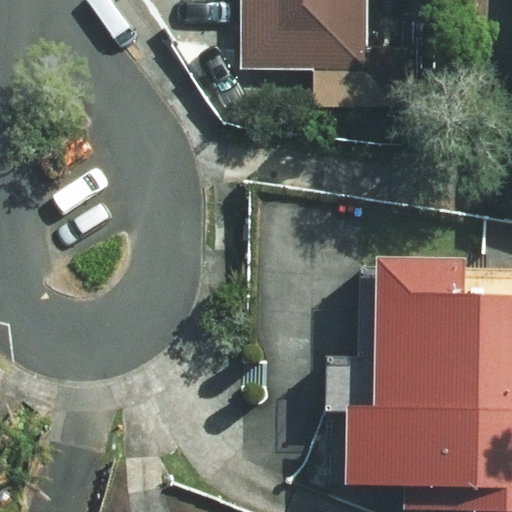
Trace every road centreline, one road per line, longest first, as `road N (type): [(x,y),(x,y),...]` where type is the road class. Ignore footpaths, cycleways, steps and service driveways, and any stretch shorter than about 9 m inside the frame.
road 1 (residential): [(52,0),(157,162),(171,200),(171,271),(161,292),(123,323),(99,330)]
road 2 (residential): [(99,330),(46,318),(15,271),(14,72),(22,0)]
road 3 (unknown): [(163,375),(188,425),(231,469),(313,511)]
